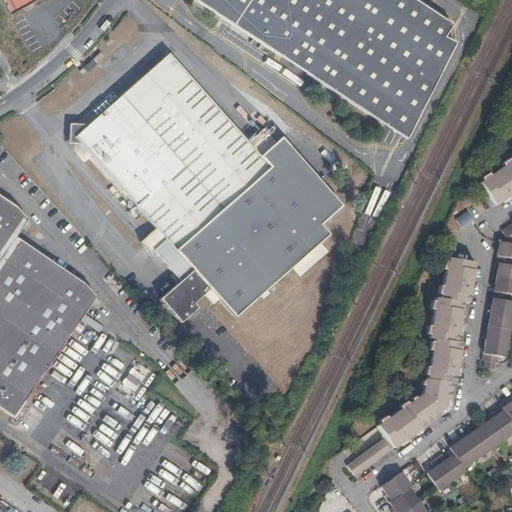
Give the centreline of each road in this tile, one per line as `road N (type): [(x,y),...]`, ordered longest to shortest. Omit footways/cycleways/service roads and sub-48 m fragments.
road 1 (unknown): [(172,0),(394,160),(417,143),(471,18),(449,0)]
road 2 (unclassified): [(211,511),(230,483),(224,433),(0,176)]
road 3 (unknown): [(166,31),(51,130),(81,200),(151,276)]
road 4 (residential): [(511,204),(484,222),(451,415)]
road 5 (unclassified): [(0,109),(74,55),(118,0)]
road 6 (residential): [(348,493),(451,415)]
